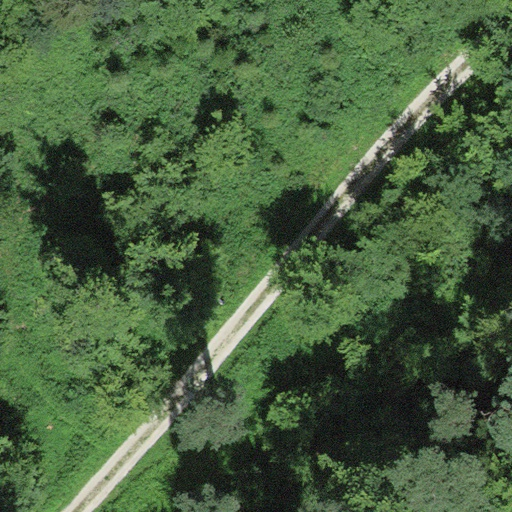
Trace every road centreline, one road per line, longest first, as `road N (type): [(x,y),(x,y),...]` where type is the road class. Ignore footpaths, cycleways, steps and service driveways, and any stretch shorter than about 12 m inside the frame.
road 1 (track): [(66,511),(278,261),(511,17)]
road 2 (track): [(247,297),(0,240)]
